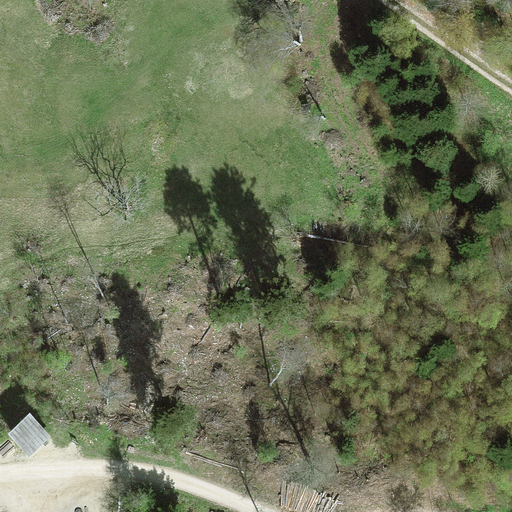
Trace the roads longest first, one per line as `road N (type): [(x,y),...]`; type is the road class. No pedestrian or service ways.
road 1 (track): [(0,473),(91,466),(215,494),(254,511)]
road 2 (track): [(511,88),(381,0)]
